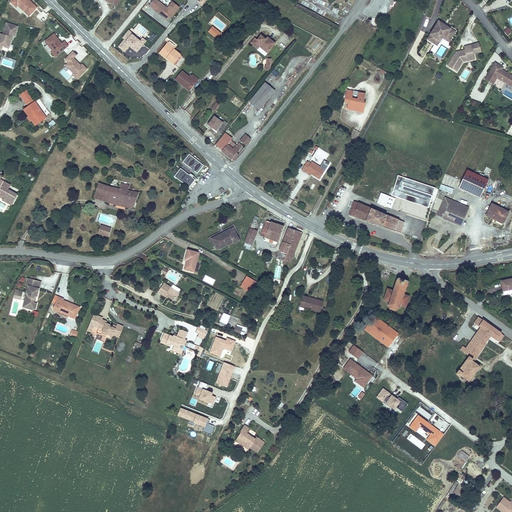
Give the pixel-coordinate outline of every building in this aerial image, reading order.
[(149,6),(169,22),(179,8),(172,2),(167,8),(156,0),(154,0),(152,3),(149,6)] [(231,22),(218,12),(215,16),(227,26),(231,22)] [(439,22),(436,27),(439,29),(439,28),(439,27),(440,26),(441,26),(442,26),(443,27),(443,28),(442,29),(444,30),(446,27),(439,22)] [(15,38),(18,27),(5,24),(2,36),(0,34),(0,52),(1,53),(3,49),(9,50),(12,38),(15,38)] [(144,38),(149,31),(138,24),(133,31),(144,38)] [(440,37),(442,38),(443,36),(451,41),(456,32),(446,27),(444,30),(442,29),(443,28),(443,27),(442,26),(441,26),(440,26),(439,27),(439,28),(439,29),(436,27),(428,40),(436,45),(440,37)] [(213,27),(208,32),(217,40),(221,34),(213,27)] [(137,53),(147,41),(142,38),(140,41),(132,35),(133,33),(129,30),(122,38),(124,40),(118,48),(125,53),(130,47),(137,53)] [(50,51),(55,56),(69,45),(64,40),(62,42),(54,32),(44,40),(52,50),(50,51)] [(258,50),(260,47),(268,54),(276,44),(268,37),(266,40),(261,36),(257,40),(255,38),(250,44),(258,50)] [(478,42),(470,44),(473,53),(473,54),(481,52),(478,42)] [(173,65),(174,64),(175,66),(182,57),(181,56),(181,55),(174,49),(175,48),(168,43),(160,52),(167,58),(166,59),(173,65)] [(455,51),(446,65),(456,71),(462,61),(466,60),(465,54),(473,53),(470,44),(463,46),(463,49),(459,50),(459,52),(457,52),(455,51)] [(64,58),(68,62),(65,65),(73,73),(72,73),(77,79),(88,68),(82,63),(81,64),(74,57),(77,54),(73,50),(64,58)] [(490,68),(484,79),(492,83),(496,77),(497,75),(505,79),(504,81),(511,85),(511,74),(501,68),(502,66),(498,63),(494,70),(490,68)] [(63,69),(59,73),(67,81),(71,77),(63,69)] [(466,79),(470,72),(465,69),(461,77),(466,79)] [(189,92),(196,83),(190,78),(182,71),(175,80),(189,92)] [(193,75),(190,78),(196,83),(199,80),(193,75)] [(249,103),(259,111),(275,91),(265,83),(249,103)] [(39,110),(41,108),(29,91),(26,90),(20,94),(26,104),(28,106),(24,108),(34,124),(44,117),(39,110)] [(348,103),(348,107),(358,110),(357,112),(363,113),(366,102),(364,102),(365,95),(347,91),(345,102),(348,103)] [(207,125),(216,132),(217,131),(223,123),(214,117),(207,125)] [(49,129),(56,124),(53,120),(46,125),(49,129)] [(228,124),(225,121),(223,123),(217,131),(221,134),(228,124)] [(229,144),(231,141),(233,139),(225,133),(215,146),(222,151),(220,153),(231,161),(232,160),(235,162),(240,156),(237,154),(243,146),(239,143),(237,146),(235,148),(229,144)] [(245,135),(240,142),(246,147),(252,140),(245,135)] [(197,174),(204,166),(189,155),(183,163),(192,169),(190,171),(193,173),(195,172),(197,174)] [(320,179),(329,164),(324,161),(320,168),(312,162),(311,164),(307,162),(302,171),(305,173),(306,171),(312,175),(320,179)] [(174,177),(189,188),(195,180),(193,178),(194,176),(191,174),(189,176),(181,169),(174,177)] [(461,186),(482,196),(489,181),(467,171),(461,186)] [(390,194),(428,208),(435,187),(397,174),(390,194)] [(0,198),(3,200),(2,201),(12,206),(17,195),(8,190),(11,185),(0,180),(2,176),(0,175),(0,198)] [(448,185),(454,187),(456,179),(450,178),(448,185)] [(94,199),(105,202),(109,187),(99,183),(94,199)] [(133,210),(139,193),(128,191),(130,185),(121,183),(120,190),(109,187),(105,202),(133,210)] [(452,194),(454,189),(441,185),(439,189),(452,194)] [(482,196),(461,186),(459,189),(480,199),(482,196)] [(432,210),(438,212),(442,201),(437,198),(432,210)] [(445,198),(437,216),(443,218),(442,219),(461,227),(467,213),(449,206),(451,200),(445,198)] [(467,213),(469,208),(451,200),(449,206),(467,213)] [(371,208),(354,202),(349,215),(366,222),(366,223),(382,229),(383,228),(387,216),(371,210),(371,208)] [(486,217),(503,225),(509,213),(492,204),(486,217)] [(400,235),(405,223),(387,216),(383,228),(400,235)] [(247,247),(251,248),(261,220),(253,217),(244,242),(248,243),(247,247)] [(276,234),(277,232),(281,233),(284,227),(266,221),(263,228),(272,231),(271,233),(276,234)] [(109,238),(112,229),(101,225),(98,234),(109,238)] [(240,241),(233,227),(210,238),(216,250),(233,242),(234,244),(240,241)] [(260,237),(278,243),(281,233),(277,232),(276,234),(271,233),(272,231),(263,228),(260,237)] [(279,252),(286,254),(294,231),(287,229),(279,252)] [(301,233),(294,231),(286,254),(285,258),(284,262),(290,264),(301,233)] [(185,260),(187,260),(184,270),(195,273),(197,263),(194,262),(196,252),(188,250),(185,260)] [(27,293),(26,296),(25,295),(22,306),(23,307),(33,310),(36,308),(37,303),(35,302),(36,298),(35,298),(36,295),(38,296),(39,289),(40,287),(41,281),(27,277),(25,285),(28,286),(26,293),(27,293)] [(240,288),(251,294),(257,283),(247,277),(240,288)] [(406,280),(396,277),(392,291),(386,288),(382,300),(388,301),(387,305),(389,309),(393,311),(397,309),(398,305),(404,307),(408,297),(402,294),(406,280)] [(511,279),(501,282),(503,292),(511,290),(511,279)] [(164,297),(165,295),(168,297),(174,301),(179,293),(164,283),(157,293),(164,297)] [(23,291),(15,289),(13,297),(21,299),(23,291)] [(323,300),(312,298),(312,299),(310,298),(310,297),(302,295),(299,306),(320,311),(323,300)] [(73,304),(72,306),(70,305),(71,303),(63,300),(63,299),(58,297),(56,304),(60,306),(57,313),(70,317),(71,313),(77,316),(80,307),(73,304)] [(118,325),(117,327),(116,329),(113,328),(110,327),(111,326),(107,324),(107,322),(102,320),(103,318),(93,314),(87,332),(91,333),(93,328),(99,330),(99,329),(103,330),(101,334),(107,336),(107,338),(111,339),(112,337),(113,338),(113,336),(119,338),(123,327),(118,325)] [(363,329),(388,347),(399,333),(374,315),(363,329)] [(478,317),(474,324),(480,328),(466,349),(472,353),(469,357),(456,376),(460,379),(461,377),(469,383),(481,367),(474,363),(491,337),(497,342),(497,341),(500,343),(504,336),(502,335),(502,334),(484,321),(483,321),(478,317)] [(234,332),(244,336),(247,328),(237,324),(234,332)] [(197,327),(195,331),(199,333),(198,336),(203,338),(206,330),(197,327)] [(107,338),(107,336),(101,334),(103,330),(99,329),(99,330),(97,335),(106,338),(107,338)] [(78,333),(72,330),(70,336),(76,338),(78,333)] [(176,334),(176,336),(173,335),(172,336),(163,333),(161,340),(171,344),(173,345),(172,348),(176,349),(178,348),(182,339),(184,339),(186,335),(177,332),(176,334)] [(186,340),(184,339),(182,339),(178,348),(176,349),(172,348),(171,350),(181,354),(186,340)] [(348,351),(358,358),(363,352),(353,344),(348,351)] [(466,349),(463,346),(460,351),(469,357),(472,353),(466,349)] [(363,388),(372,375),(349,358),(342,368),(356,378),(354,380),(363,388)] [(235,367),(224,363),(216,384),(227,388),(235,367)] [(203,390),(206,391),(209,385),(201,382),(198,388),(203,389),(203,390)] [(216,398),(212,396),(213,394),(206,391),(203,390),(203,389),(198,388),(197,387),(194,395),(200,397),(199,400),(209,405),(209,403),(214,405),(216,398)] [(391,394),(383,388),(376,397),(384,403),(385,402),(394,409),(395,407),(401,411),(407,403),(398,396),(396,399),(390,395),(391,394)] [(189,404),(196,406),(198,400),(191,397),(189,404)] [(215,427),(209,425),(210,421),(208,420),(208,419),(180,408),(177,417),(203,428),(202,431),(212,435),(215,427)] [(435,446),(444,434),(418,414),(408,426),(415,431),(419,426),(429,434),(426,439),(435,446)] [(242,440),(239,444),(245,448),(245,447),(249,450),(250,449),(258,454),(265,443),(256,438),(256,439),(248,434),(251,430),(245,426),(240,433),(240,434),(238,437),(242,440)] [(225,465),(234,465),(233,456),(224,457),(225,465)] [(511,511),(511,504),(509,502),(502,497),(496,507),(502,511),(511,511)]
